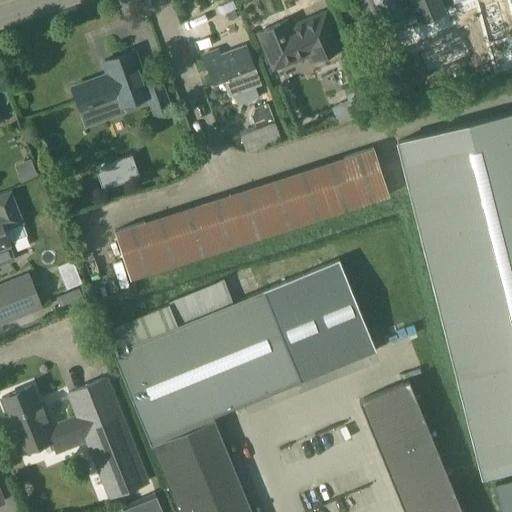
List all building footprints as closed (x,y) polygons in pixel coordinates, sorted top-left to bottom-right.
[(462,0),(371,0),(387,36),(410,26),(407,19),(418,14),(421,21),(444,11),(442,7),(454,2),(454,3),(462,0)] [(511,0),(490,0),(498,19),(511,13),(511,0)] [(342,49),(326,13),(291,28),(289,22),(289,21),(258,34),(274,70),(309,55),(312,62),(342,49)] [(260,87),(246,49),(220,59),(218,53),(206,58),(216,85),(227,80),(233,97),(260,87)] [(103,61),(108,75),(72,88),(86,125),(123,112),(121,106),(149,96),(156,116),(170,111),(159,81),(146,85),(133,50),(132,51),(134,55),(106,65),(104,61),(103,61)] [(511,53),(501,56),(506,74),(511,72),(511,53)] [(353,90),(345,93),(347,98),(330,106),(337,123),(362,112),(353,90)] [(511,112),(396,144),(483,477),(511,469),(511,112)] [(281,138),(274,122),(240,135),(247,152),(281,138)] [(389,195),(374,148),(115,231),(130,279),(389,195)] [(132,154),(96,166),(103,188),(140,176),(132,154)] [(0,249),(9,246),(8,244),(27,236),(21,223),(10,194),(0,197),(0,249)] [(339,259),(263,290),(263,291),(299,381),(300,382),(376,351),(339,259)] [(71,260),(57,266),(66,288),(81,282),(71,260)] [(0,324),(42,308),(29,275),(0,286),(0,324)] [(223,283),(167,305),(190,363),(209,356),(231,409),(300,382),(299,381),(263,291),(263,290),(231,303),(229,297),(223,283)] [(85,300),(79,288),(56,297),(62,310),(85,300)] [(167,305),(105,330),(151,445),(215,419),(214,416),(231,409),(209,356),(190,363),(167,305)] [(147,483),(105,379),(68,394),(77,416),(51,427),(42,405),(39,406),(31,387),(1,399),(9,418),(5,420),(19,454),(51,441),(56,453),(87,441),(109,498),(147,483)] [(462,511),(409,380),(359,400),(403,511),(462,511)] [(252,511),(215,419),(151,445),(178,511),(252,511)] [(511,511),(511,480),(494,485),(501,511),(511,511)]
